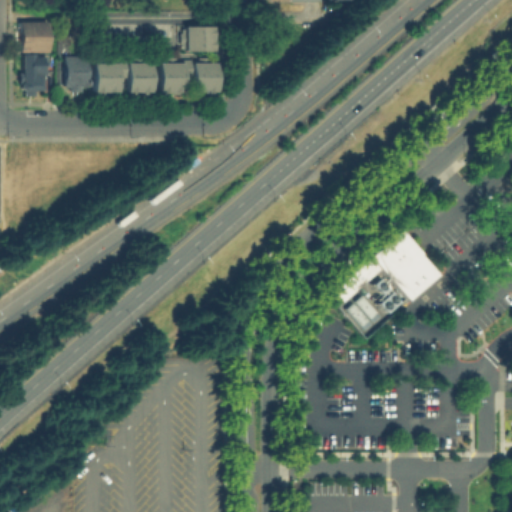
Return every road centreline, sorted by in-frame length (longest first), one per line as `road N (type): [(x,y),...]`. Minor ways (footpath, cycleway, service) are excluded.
road 1 (tertiary): [(269,469),(268,373),(285,311),(319,267),(437,163)]
road 2 (motorway): [(301,103),(0,319)]
road 3 (tertiary): [(432,129),(276,270),(243,341),(240,406)]
road 4 (motorway): [(253,191),(470,2)]
road 5 (motorway): [(0,414),(189,248)]
road 6 (residential): [(205,123),(0,120)]
road 7 (motorway): [(419,0),(301,103)]
road 8 (residential): [(475,464),(485,446),(488,360),(511,336)]
